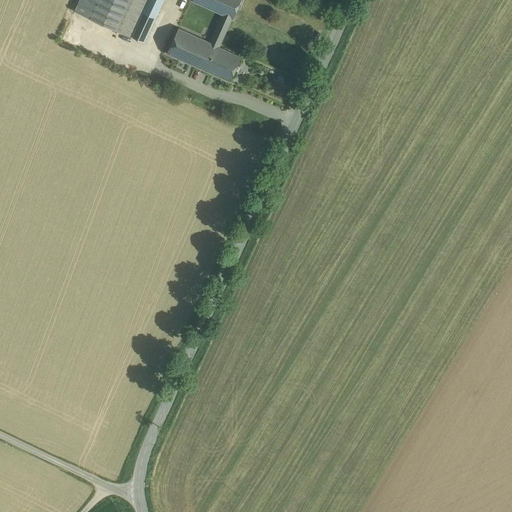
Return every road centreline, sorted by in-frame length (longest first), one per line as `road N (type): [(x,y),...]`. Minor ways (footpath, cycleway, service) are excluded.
road 1 (secondary): [(345,0),(150,434),(138,492)]
road 2 (unclassified): [(138,492),(122,492),(0,434)]
